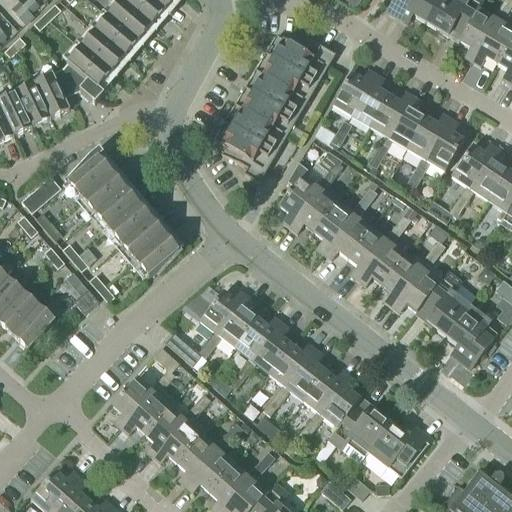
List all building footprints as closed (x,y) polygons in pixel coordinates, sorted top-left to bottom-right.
[(97,93),(177,0),(124,0),(62,72),(51,78),(64,103),(79,96),(94,108),(103,98),(97,93)] [(425,25),(439,0),(394,0),(386,16),(406,28),(412,18),(425,25)] [(478,13),(485,1),(483,0),(464,0),(463,4),(456,0),(439,0),(425,25),(440,34),(439,35),(447,40),(451,34),(461,40),(477,13),(478,13)] [(511,0),(505,0),(502,5),(511,10),(511,8),(511,0)] [(26,14),(30,18),(39,10),(31,1),(22,9),(26,14)] [(500,18),(496,15),(493,21),(478,13),(485,1),(478,13),(477,13),(461,40),(458,45),(469,52),(464,61),(472,66),(500,18)] [(22,9),(19,5),(10,13),(24,28),(32,21),(30,18),(26,14),(22,9)] [(511,23),(505,20),(511,10),(502,5),(496,15),(500,18),(472,66),(480,71),(485,61),(496,67),(511,39),(511,23)] [(49,25),(60,15),(54,9),(43,19),(49,25)] [(39,35),(49,25),(43,19),(32,29),(39,35)] [(511,39),(496,67),(506,73),(500,83),(509,88),(511,81),(511,39)] [(290,41),(287,47),(275,40),(213,145),(224,152),(221,157),(246,172),(243,178),(258,188),(334,59),(319,49),(315,56),(290,41)] [(17,56),(25,49),(19,42),(11,49),(17,56)] [(11,49),(3,56),(4,56),(9,63),(17,56),(11,49)] [(350,121),(375,79),(367,74),(362,83),(351,77),(331,110),(350,121)] [(69,114),(64,103),(51,78),(32,87),(49,123),(69,114)] [(369,132),(388,99),(378,93),(383,84),(375,79),(350,121),(369,132)] [(31,132),(49,123),(32,87),(13,96),(31,132)] [(0,114),(12,141),(31,132),(13,96),(0,102),(0,114)] [(384,150),(413,101),(404,96),(399,106),(388,99),(369,132),(384,141),(374,158),(381,162),(388,152),(384,150)] [(407,155),(426,122),(415,115),(421,106),(413,101),(384,150),(388,152),(391,146),(407,155)] [(0,146),(12,141),(0,114),(0,146)] [(421,172),(450,124),(441,118),(436,128),(426,122),(407,155),(421,163),(411,180),(419,185),(425,174),(421,172)] [(425,174),(429,168),(444,177),(464,144),(452,137),(458,128),(450,124),(421,172),(425,174)] [(344,140),(350,130),(343,125),(337,136),(344,140)] [(338,151),(344,140),(337,136),(330,146),(338,151)] [(465,200),(497,153),(489,148),(483,157),(472,150),(451,181),(465,191),(454,207),(462,212),(469,202),(465,200)] [(147,282),(178,256),(98,162),(102,158),(98,152),(62,182),(147,282)] [(487,206),(508,174),(498,167),(504,158),(497,153),(465,200),(469,202),(473,196),(487,206)] [(338,168),(340,166),(331,158),(327,155),(327,156),(318,168),(327,175),(335,181),(342,171),(338,168)] [(375,173),(381,162),(374,158),(368,168),(375,173)] [(293,190),(278,209),(288,217),(281,226),(288,232),(323,187),(320,184),(315,190),(306,183),(311,177),(310,176),(300,168),(287,184),(286,185),(287,185),(293,190)] [(502,224),(511,208),(511,177),(508,174),(487,206),(501,215),(497,221),(502,224)] [(340,201),(327,191),(335,181),(327,175),(320,184),(323,187),(288,232),(296,238),(303,229),(312,236),(336,206),(340,201)] [(412,195),(419,185),(411,180),(405,190),(412,195)] [(55,197),(60,193),(49,181),(44,185),(55,197)] [(55,197),(44,185),(40,189),(50,201),(55,197)] [(45,206),(50,201),(40,189),(35,193),(45,206)] [(376,198),(373,195),(369,192),(361,202),(369,207),(376,198)] [(40,210),(45,206),(35,193),(30,198),(40,210)] [(35,214),(40,210),(30,198),(25,202),(35,214)] [(35,214),(25,202),(20,206),(30,218),(35,214)] [(357,223),(369,207),(361,202),(354,211),(358,214),(323,259),(330,265),(337,256),(347,263),(370,233),(357,223)] [(358,214),(354,211),(349,217),(336,206),(312,236),(322,244),(315,253),(323,259),(358,214)] [(455,222),(462,212),(454,207),(448,217),(455,222)] [(511,208),(502,224),(499,228),(509,235),(511,236),(511,208)] [(44,234),(51,228),(42,217),(35,223),(44,234)] [(410,224),(407,222),(403,218),(395,228),(402,234),(410,224)] [(23,234),(30,228),(23,220),(16,226),(23,234)] [(30,242),(37,237),(30,228),(23,234),(30,242)] [(54,246),(61,240),(51,228),(44,234),(54,246)] [(390,249),(402,234),(395,228),(387,238),(392,241),(357,285),(364,291),(371,283),(381,290),(404,260),(390,249)] [(392,241),(387,238),(383,243),(370,233),(347,263),(356,270),(349,279),(357,285),(392,241)] [(429,255),(437,261),(444,251),(437,246),(429,255)] [(71,265),(78,260),(68,248),(62,254),(71,265)] [(50,265),(56,260),(50,252),(43,258),(50,265)] [(425,276),(437,261),(429,255),(422,265),(426,268),(391,312),(399,318),(406,309),(415,317),(419,312),(438,287),(425,276)] [(57,274),(63,268),(56,260),(50,265),(57,274)] [(81,276),(87,271),(78,260),(71,265),(81,276)] [(426,268),(422,265),(417,271),(404,260),(381,290),(390,297),(383,306),(391,312),(426,268)] [(446,340),(469,311),(452,298),(460,286),(447,276),(438,287),(419,312),(429,319),(424,325),(431,330),(432,329),(446,340)] [(98,297),(105,291),(95,279),(88,285),(98,297)] [(0,321),(23,296),(7,282),(0,290),(0,321)] [(511,309),(511,292),(503,285),(494,296),(511,309)] [(80,301),(87,295),(80,286),(73,292),(80,301)] [(107,308),(114,302),(105,291),(98,297),(107,308)] [(87,295),(80,301),(73,307),(84,318),(97,307),(87,295)] [(211,347),(246,301),(239,295),(232,304),(222,296),(199,326),(213,337),(207,344),(211,347)] [(0,329),(11,339),(38,309),(23,296),(0,321),(0,329)] [(234,353),(256,323),(247,316),(254,307),(246,301),(211,347),(207,344),(197,356),(196,358),(200,360),(204,363),(220,342),(234,353)] [(27,354),(54,324),(38,309),(11,339),(27,354)] [(450,359),(458,365),(469,374),(497,339),(486,331),(489,327),(469,311),(446,340),(457,349),(450,359)] [(246,372),(281,328),(273,322),(266,331),(256,323),(234,353),(247,363),(235,379),(242,385),(250,375),(246,372)] [(267,380),(291,350),(281,343),(288,334),(281,328),(246,372),(250,375),(254,369),(267,380)] [(196,358),(197,356),(173,337),(164,347),(193,370),(200,360),(196,358)] [(280,399),(315,355),(307,349),(300,358),(291,350),(267,380),(280,390),(268,405),(276,411),(284,401),(280,399)] [(160,352),(151,361),(152,362),(165,373),(164,377),(162,379),(169,385),(173,380),(170,377),(178,368),(160,352)] [(301,406),(325,377),(315,369),(322,360),(315,355),(280,399),(284,401),(288,396),(301,406)] [(314,425),(348,381),(341,375),(334,384),(325,377),(301,406),(315,417),(303,432),(310,438),(318,428),(314,425)] [(158,391),(120,434),(127,440),(134,431),(143,439),(168,411),(173,405),(161,394),(169,385),(162,379),(154,388),(158,391)] [(235,394),(242,385),(235,379),(227,388),(235,394)] [(356,408),(359,404),(349,396),(356,387),(348,381),(314,425),(318,428),(322,423),(335,433),(336,433),(356,408)] [(158,391),(154,388),(149,394),(135,382),(110,410),(120,419),(113,427),(120,434),(158,391)] [(194,408),(201,414),(209,405),(202,398),(194,408)] [(269,421),(276,411),(268,405),(261,415),(269,421)] [(194,422),(201,414),(194,408),(186,417),(190,420),(152,463),(159,469),(167,460),(177,469),(202,441),(208,434),(194,422)] [(365,416),(356,408),(336,433),(335,433),(327,444),(341,455),(358,468),(366,457),(390,427),(376,417),(377,415),(369,410),(365,416)] [(190,420),(186,417),(181,422),(168,411),(143,439),(152,447),(145,456),(152,463),(190,420)] [(390,427),(366,457),(387,473),(400,484),(431,444),(428,442),(417,433),(408,426),(401,436),(390,427)] [(226,436),(233,443),(241,434),(234,428),(226,436)] [(303,447),(310,438),(303,432),(295,442),(303,447)] [(220,458),(233,443),(226,436),(218,446),(222,449),(184,491),(191,497),(199,489),(209,498),(234,470),(220,458)] [(222,449),(218,446),(213,451),(202,441),(177,469),(185,476),(177,485),(184,491),(222,449)] [(259,466),(266,472),(274,463),(267,456),(259,466)] [(253,511),(266,498),(253,487),(266,472),(259,466),(250,475),(254,478),(223,511),(253,511)] [(223,511),(254,478),(250,475),(246,480),(234,470),(209,498),(217,505),(211,511),(223,511)] [(51,511),(79,482),(72,476),(64,484),(55,475),(30,503),(39,511),(51,511)] [(493,477),(488,484),(478,476),(463,495),(457,490),(439,511),(450,511),(452,510),(454,511),(496,511),(507,499),(497,491),(502,484),(502,480),(499,477),(493,477)] [(361,505),(369,495),(349,479),(341,489),(361,505)] [(80,511),(87,504),(79,497),(86,488),(79,482),(51,511),(80,511)] [(338,511),(342,511),(350,504),(328,486),(320,496),(338,511)] [(281,511),(278,509),(288,499),(275,487),(266,498),(253,511),(281,511)] [(511,511),(511,502),(507,499),(496,511),(511,511)]
